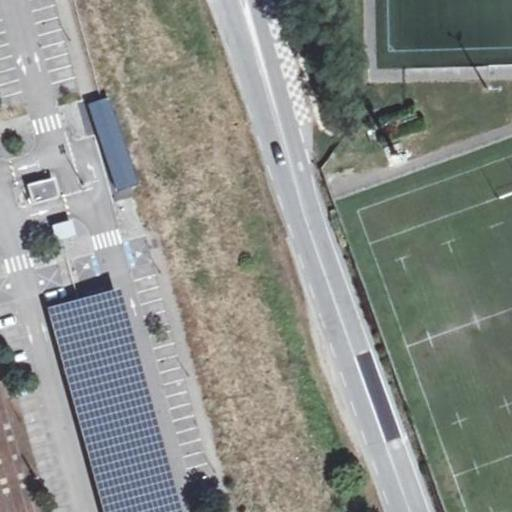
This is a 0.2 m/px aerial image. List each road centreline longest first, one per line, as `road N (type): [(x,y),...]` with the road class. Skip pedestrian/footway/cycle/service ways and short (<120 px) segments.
road 1 (secondary): [(407,511),(296,183)]
road 2 (secondary): [(228,0),(296,183)]
road 3 (secondary): [(296,183),(258,0)]
